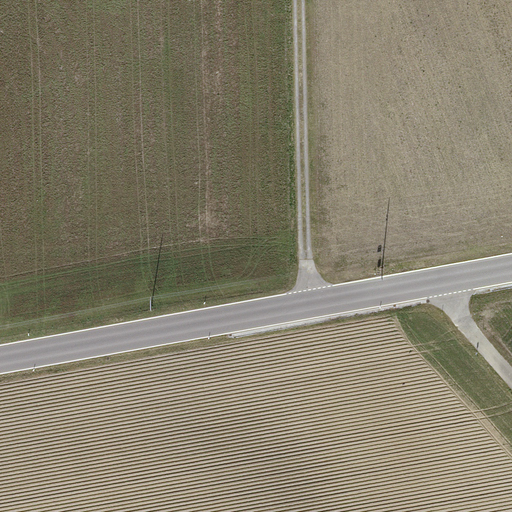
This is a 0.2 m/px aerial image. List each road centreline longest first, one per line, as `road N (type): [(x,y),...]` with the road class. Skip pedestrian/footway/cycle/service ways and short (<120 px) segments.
road 1 (tertiary): [(511,266),(0,359)]
road 2 (track): [(308,301),(301,0)]
